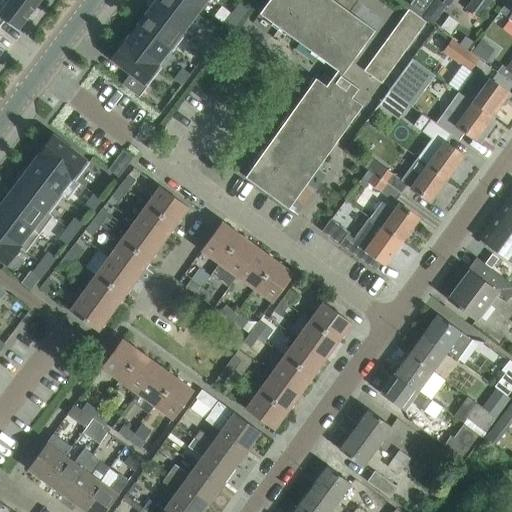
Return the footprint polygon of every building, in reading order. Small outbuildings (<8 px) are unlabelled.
[(18,31),(39,3),(35,0),(4,0),(7,2),(0,11),(0,25),(4,20),(18,31)] [(183,29),(195,13),(178,0),(157,0),(152,7),(182,30),(183,29)] [(178,0),(195,13),(205,0),(178,0)] [(349,102),(352,97),(358,88),(341,76),(344,73),(339,70),(367,32),(323,0),(269,0),(260,13),(338,70),(326,85),(316,78),(245,177),(298,215),(298,214),(285,205),(355,106),(349,102)] [(422,14),(432,0),(413,0),(410,4),(422,14)] [(478,18),(491,0),(471,0),(465,9),(478,18)] [(240,4),(232,14),(240,20),(248,10),(240,4)] [(182,30),(152,7),(139,24),(169,47),(169,48),(172,51),(187,32),(183,29),(182,30)] [(382,83),(426,22),(409,9),(364,70),(382,83)] [(232,30),(240,20),(232,14),(224,24),(232,30)] [(169,47),(139,24),(126,41),(156,65),(157,64),(169,48),(169,47)] [(209,34),(201,44),(209,50),(217,40),(209,34)] [(161,67),(157,64),(156,65),(126,41),(125,40),(111,59),(131,74),(123,85),(134,93),(143,82),(147,86),(161,67)] [(471,70),(479,59),(456,43),(449,53),(471,70)] [(201,61),(209,50),(201,44),(193,55),(201,61)] [(182,68),(174,78),(182,85),(190,74),(182,68)] [(493,117),(509,94),(476,70),(460,93),(473,102),(493,117)] [(389,89),(378,104),(400,120),(405,114),(411,106),(389,89)] [(476,140),(493,117),(473,102),(456,125),(476,140)] [(447,179),(464,156),(445,142),(451,134),(447,131),(433,120),(431,121),(421,113),(413,124),(431,137),(416,157),(427,165),(447,179)] [(39,154),(40,154),(41,153),(71,176),(70,177),(75,181),(89,162),(53,135),(39,154)] [(134,158),(124,150),(114,164),(124,171),(134,158)] [(41,153),(40,154),(28,171),(58,194),(58,193),(70,177),(71,176),(41,153)] [(430,202),(447,179),(427,165),(416,157),(401,179),(407,183),(406,185),(430,202)] [(375,174),(382,165),(374,159),(367,168),(369,169),(375,174)] [(401,179),(383,166),(377,175),(401,192),(406,185),(407,183),(401,179)] [(366,187),(375,174),(369,169),(359,182),(366,187)] [(58,194),(28,171),(15,188),(49,214),(49,213),(62,196),(58,193),(58,194)] [(136,180),(129,174),(120,185),(127,190),(136,180)] [(401,192),(377,175),(371,183),(395,201),(401,192)] [(119,201),(127,190),(120,185),(112,196),(119,201)] [(188,207),(160,186),(147,204),(175,225),(188,207)] [(49,214),(15,188),(2,205),(39,234),(53,216),(49,213),(49,214)] [(93,210),(102,200),(94,194),(86,204),(93,210)] [(511,199),(510,198),(500,212),(511,220),(511,199)] [(402,241),(419,218),(398,203),(394,209),(383,202),(371,218),(402,241)] [(175,225),(147,204),(134,222),(162,243),(175,225)] [(39,234),(2,205),(0,206),(0,230),(20,246),(19,247),(26,252),(39,234)] [(109,214),(102,208),(94,219),(101,225),(109,214)] [(511,220),(500,212),(490,225),(511,241),(511,220)] [(75,234),(83,223),(75,217),(67,228),(75,234)] [(385,264),(402,241),(371,218),(363,230),(373,238),(365,250),(385,264)] [(92,235),(101,225),(94,219),(85,230),(92,235)] [(162,243),(134,222),(121,240),(150,260),(162,243)] [(219,263),(240,235),(222,222),(201,250),(219,263)] [(480,240),(479,242),(485,247),(487,245),(511,262),(511,241),(490,225),(480,240)] [(67,244),(75,234),(67,228),(59,238),(67,244)] [(0,230),(0,259),(6,264),(19,247),(20,246),(0,230)] [(237,276),(258,247),(240,235),(219,263),(237,276)] [(150,260),(121,240),(109,257),(137,278),(150,260)] [(83,248),(76,242),(67,253),(74,259),(83,248)] [(255,289),(275,260),(258,247),(237,276),(255,289)] [(48,268),(56,258),(48,252),(40,262),(48,268)] [(66,269),(74,259),(67,253),(59,264),(66,269)] [(492,254),(485,263),(491,268),(499,258),(492,254)] [(137,278),(109,257),(96,275),(124,295),(137,278)] [(273,302),(293,273),(275,260),(255,289),(273,302)] [(508,301),(511,294),(511,283),(491,268),(485,263),(480,260),(471,272),(470,271),(449,299),(477,319),(496,292),(508,301)] [(41,278),(48,268),(40,262),(33,272),(41,278)] [(198,269),(191,279),(202,287),(209,277),(198,269)] [(124,295),(96,275),(83,292),(112,313),(124,295)] [(55,283),(48,277),(40,288),(47,293),(55,283)] [(202,288),(191,280),(186,287),(197,295),(202,288)] [(213,296),(202,288),(197,295),(208,303),(213,296)] [(297,294),(290,289),(282,300),(289,305),(297,294)] [(112,313),(83,292),(70,310),(99,331),(112,313)] [(281,316),(289,305),(282,300),(274,311),(281,316)] [(351,323),(323,302),(310,320),(338,341),(351,323)] [(237,313),(226,305),(221,312),(232,320),(237,313)] [(248,321),(237,313),(232,320),(243,328),(248,321)] [(472,339),(461,331),(438,314),(423,334),(447,352),(457,359),(458,358),(472,339)] [(258,337),(267,326),(259,320),(251,331),(258,337)] [(338,341),(310,320),(297,338),(326,358),(338,341)] [(250,347),(258,337),(251,331),(243,342),(250,347)] [(447,352),(423,334),(409,353),(433,371),(447,352)] [(326,358),(297,338),(284,355),(313,376),(326,358)] [(120,380),(140,352),(122,339),(102,367),(120,380)] [(137,393),(158,364),(140,352),(120,380),(137,393)] [(419,390),(433,371),(409,353),(395,373),(419,390)] [(233,371),(241,360),(234,355),(226,366),(233,371)] [(313,376),(284,355),(272,373),(300,394),(313,376)] [(494,387),(507,397),(511,389),(511,361),(509,359),(500,371),(504,373),(494,387)] [(155,406),(175,377),(158,364),(137,393),(155,406)] [(225,382),(233,371),(226,366),(218,377),(225,382)] [(300,394),(272,373),(259,391),(287,411),(300,394)] [(442,407),(419,390),(395,373),(380,393),(404,410),(411,401),(434,419),(442,407)] [(173,419),(194,390),(175,377),(155,406),(173,419)] [(205,419),(221,431),(247,450),(260,431),(202,389),(196,397),(212,409),(205,419)] [(287,411),(259,391),(246,409),(274,429),(287,411)] [(488,397),(481,407),(496,418),(503,408),(488,397)] [(103,414),(87,402),(82,410),(98,421),(103,414)] [(493,447),(511,421),(511,402),(483,440),(493,447)] [(485,432),(496,418),(481,407),(477,404),(466,418),(485,432)] [(92,417),(74,405),(67,414),(85,427),(92,417)] [(377,446),(391,426),(368,409),(354,429),(377,446)] [(104,426),(109,418),(103,414),(98,421),(104,426)] [(477,435),(463,424),(453,438),(450,436),(443,446),(460,458),(477,435)] [(129,441),(134,433),(123,426),(118,433),(129,441)] [(247,450),(221,431),(215,439),(201,429),(194,438),(234,467),(247,450)] [(363,466),(377,446),(354,429),(339,449),(363,466)] [(145,441),(134,433),(129,441),(140,449),(145,441)] [(47,482),(66,455),(57,449),(60,444),(51,437),(28,469),(47,482)] [(234,467),(194,438),(188,446),(203,457),(196,466),(222,485),(234,467)] [(64,495),(94,454),(86,448),(75,462),(66,455),(47,482),(64,495)] [(132,450),(124,462),(135,471),(144,459),(132,450)] [(399,450),(393,458),(405,466),(411,458),(399,450)] [(82,508),(101,481),(111,467),(102,461),(94,454),(64,495),(82,508)] [(405,466),(393,458),(387,465),(399,474),(405,466)] [(222,485),(196,466),(190,475),(175,464),(169,474),(208,503),(222,485)] [(336,503),(351,483),(327,466),(313,485),(336,503)] [(374,471),(366,481),(389,498),(397,487),(374,471)] [(87,511),(105,511),(129,480),(120,474),(110,488),(101,481),(82,508),(87,511)] [(201,511),(208,503),(169,474),(163,481),(177,492),(170,502),(184,511),(201,511)] [(308,511),(329,511),(336,503),(313,485),(299,505),(308,511)] [(184,511),(170,502),(164,510),(150,500),(143,509),(147,511),(184,511)]
